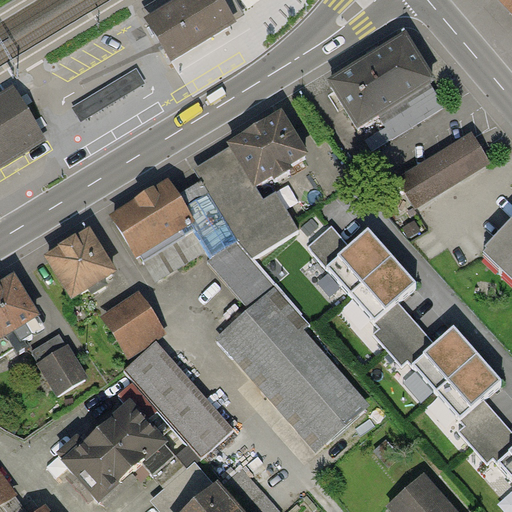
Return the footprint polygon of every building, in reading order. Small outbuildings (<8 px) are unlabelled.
[(167,0),(143,15),(150,27),(195,0),(216,0),(233,27),(245,21),(232,0),(167,0)] [(148,29),(145,31),(172,75),(207,54),(238,35),(233,27),(216,0),(195,0),(150,27),(148,29)] [(407,43),(332,88),(359,132),(433,86),(407,43)] [(82,119),(149,86),(141,70),(74,103),(82,119)] [(14,91),(0,99),(0,175),(48,148),(36,128),(22,105),(14,91)] [(231,150),(239,164),(259,196),(309,164),(282,119),(231,150)] [(415,211),(488,166),(472,140),(399,185),(415,211)] [(239,164),(202,186),(235,242),(239,247),(253,264),(300,235),(277,197),(265,204),(259,196),(239,164)] [(202,186),(176,203),(191,227),(211,262),(235,242),(202,186)] [(167,189),(114,222),(137,260),(191,227),(176,203),(167,189)] [(511,228),(487,256),(511,278),(511,228)] [(351,299),(393,263),(369,236),(351,251),(332,229),(308,250),(351,299)] [(91,239),(45,267),(72,312),(118,283),(91,239)] [(249,312),(227,331),(327,446),(365,413),(299,338),(309,328),(253,264),(239,247),(235,242),(211,262),(208,265),(249,312)] [(351,299),(380,332),(374,337),(388,354),(418,327),(399,305),(416,290),(393,263),(351,299)] [(0,360),(15,351),(10,343),(24,334),(22,330),(36,321),(14,284),(0,291),(0,360)] [(141,301),(107,323),(127,354),(160,332),(141,301)] [(437,397),(478,361),(455,334),(437,349),(418,327),(388,354),(402,369),(408,364),(437,397)] [(60,338),(33,354),(59,398),(86,382),(60,338)] [(157,346),(125,374),(202,461),(234,433),(157,346)] [(437,397),(465,429),(459,434),(474,451),(503,425),(484,403),(502,388),(478,361),(437,397)] [(77,442),(59,458),(100,505),(143,467),(154,479),(175,461),(145,427),(158,415),(132,386),(118,399),(129,411),(85,450),(77,442)] [(494,462),(511,482),(511,434),(503,425),(474,451),(488,467),(494,462)] [(401,458),(387,443),(375,453),(389,469),(401,458)] [(234,511),(196,466),(152,504),(158,511),(234,511)] [(279,511),(242,470),(224,486),(247,511),(279,511)] [(0,511),(19,511),(23,510),(0,478),(0,511)] [(452,511),(424,479),(390,509),(392,511),(452,511)]
